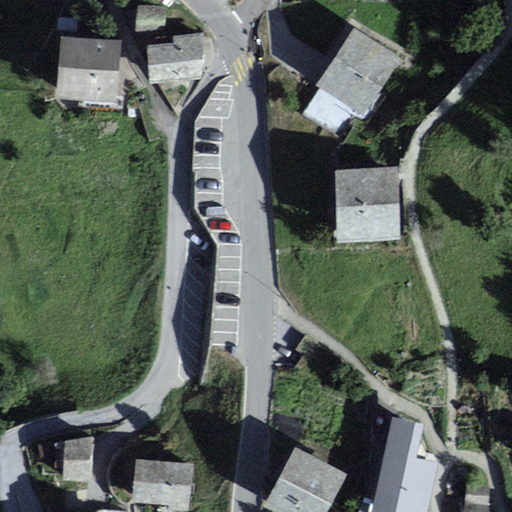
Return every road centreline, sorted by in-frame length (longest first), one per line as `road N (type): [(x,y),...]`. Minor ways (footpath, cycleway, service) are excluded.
road 1 (residential): [(241,44),(191,117),(173,361),(160,384),(114,413),(34,429),(0,452)]
road 2 (tertiary): [(241,44),(254,76),(266,318),(246,511)]
